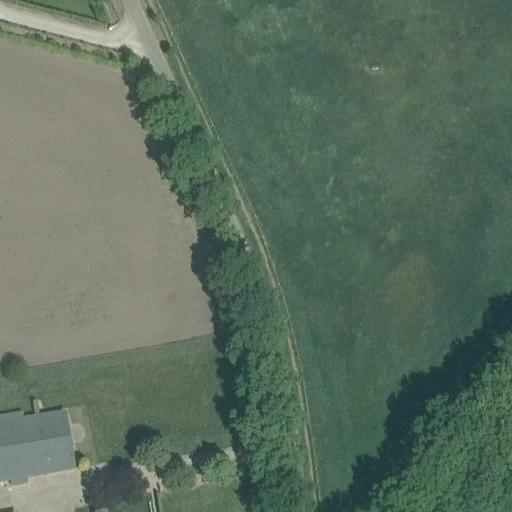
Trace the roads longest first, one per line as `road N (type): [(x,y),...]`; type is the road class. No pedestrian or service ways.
road 1 (unclassified): [(297,511),(267,330),(233,233),(128,0)]
road 2 (unclassified): [(429,511),(511,421)]
